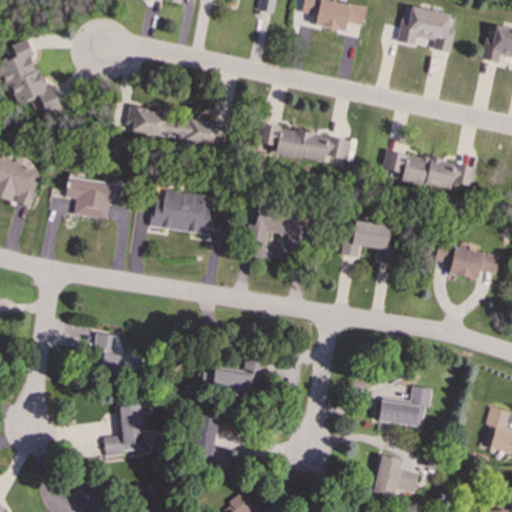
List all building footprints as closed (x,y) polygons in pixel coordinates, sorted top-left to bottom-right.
[(257,0),(256,11),(272,13),(274,0),(257,0)] [(360,25),(364,6),(330,0),(301,0),(299,13),(314,15),(312,25),(343,30),(344,22),(360,25)] [(448,13),(409,6),(406,19),(399,18),(395,41),(412,44),(414,37),(431,40),(430,49),(448,52),(452,30),(445,29),(448,13)] [(511,29),(485,25),(479,59),(497,62),(498,55),(511,57),(511,29)] [(57,105),(50,81),(41,83),(37,67),(34,68),(25,40),(2,47),(5,57),(0,58),(0,74),(9,106),(29,100),(33,113),(57,105)] [(130,131),(215,145),(217,139),(222,140),(224,124),(187,118),(127,109),(124,123),(131,124),(130,131)] [(344,159),(347,139),(258,124),(253,151),(323,163),(324,156),(344,159)] [(470,186),(474,166),(382,151),(379,171),(400,174),(399,180),(449,188),(449,183),(470,186)] [(0,196),(10,200),(10,199),(27,206),(37,182),(32,180),(35,171),(0,156),(0,196)] [(117,205),(120,184),(66,176),(63,197),(74,198),(71,214),(104,219),(106,204),(117,205)] [(209,234),(212,208),(202,206),(203,195),(162,190),(161,200),(151,199),(148,227),(209,234)] [(299,249),(303,211),(255,207),(255,210),(247,209),(244,242),(263,244),(264,232),(285,234),(284,248),(299,249)] [(338,255),(356,257),(357,246),(375,248),(373,259),(384,261),(388,224),(352,220),(350,240),(340,239),(338,255)] [(494,274),(498,256),(436,243),(432,260),(449,263),(447,273),(475,279),(477,271),(494,274)] [(140,357),(129,356),(130,352),(113,351),(113,332),(94,332),(93,363),(99,363),(98,372),(139,374),(140,357)] [(210,388),(253,396),(259,360),(243,357),(241,370),(214,365),(210,388)] [(430,388),(409,386),(407,404),(379,401),(376,421),(421,427),(423,406),(428,407),(430,388)] [(102,436),(103,454),(142,451),(138,405),(117,406),(119,435),(102,436)] [(511,453),(511,431),(503,429),(507,411),(488,407),(483,425),(486,426),(481,446),(511,453)] [(216,417),(197,414),(189,462),(226,467),(229,448),(212,445),(216,417)] [(370,492),(391,496),(393,488),(412,492),(416,472),(398,469),(401,459),(378,454),(370,492)] [(88,508),(83,511),(106,511),(99,503),(102,501),(85,480),(73,490),(88,508)] [(230,511),(247,511),(254,507),(241,490),(226,501),(233,510),(230,511)] [(485,509),(485,511),(511,511),(511,499),(500,499),(500,509),(485,509)]
